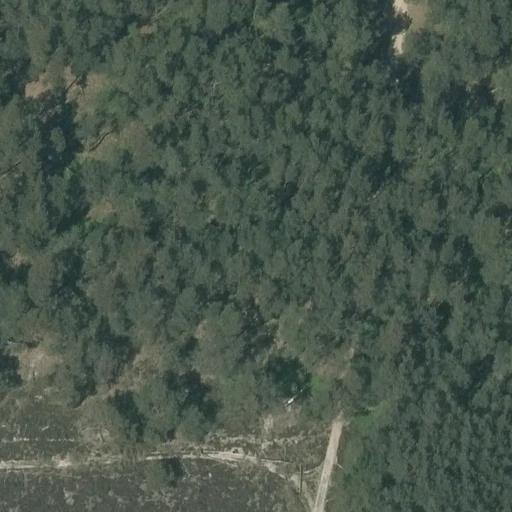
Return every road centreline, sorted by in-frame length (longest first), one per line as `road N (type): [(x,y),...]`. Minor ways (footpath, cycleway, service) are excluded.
road 1 (track): [(399,0),(315,511)]
road 2 (unknown): [(317,504),(280,470),(237,458),(0,464)]
